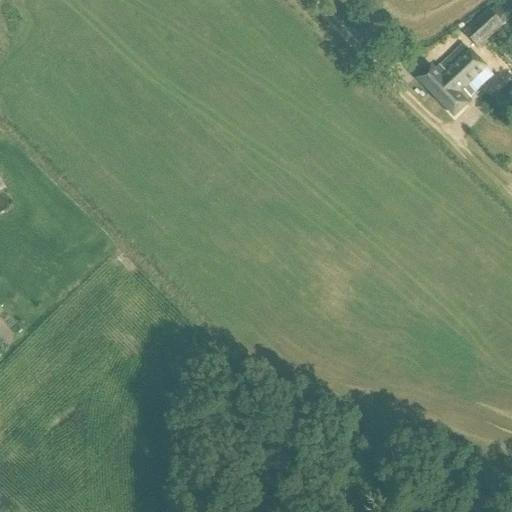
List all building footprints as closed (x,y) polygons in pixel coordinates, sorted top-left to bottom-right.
[(511,0),(499,0),(490,9),(463,32),(479,49),(505,25),(511,18),(511,0)] [(434,67),(421,79),(455,117),(468,105),(466,103),(494,77),(465,44),(436,70),(434,67)] [(172,323),(161,332),(173,345),(184,336),(172,323)] [(30,432),(55,404),(40,391),(26,407),(24,406),(14,417),(30,432)] [(48,428),(54,433),(71,415),(65,410),(48,428)]
